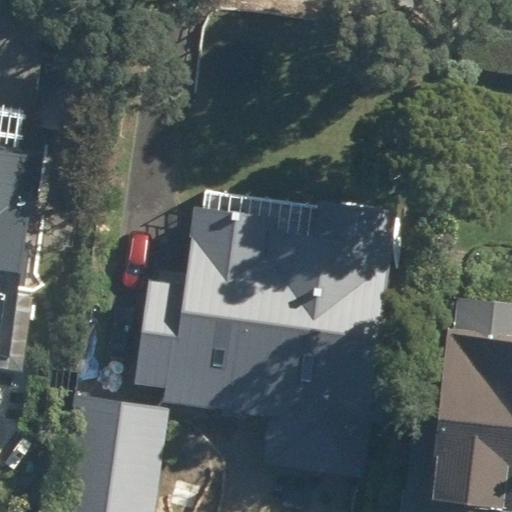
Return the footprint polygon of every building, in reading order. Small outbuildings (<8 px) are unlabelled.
[(33,135),(35,116),(0,111),(0,355),(30,360),(61,139),(33,135)] [(378,486),(406,201),(338,194),(335,216),(206,203),(199,268),(165,265),(154,373),(184,376),(182,402),(270,411),(263,474),(378,486)] [(511,289),(468,286),(465,318),(451,487),(511,492),(511,289)] [(164,511),(177,406),(84,395),(70,511),(164,511)] [(511,511),(404,502),(403,511),(511,511)]
